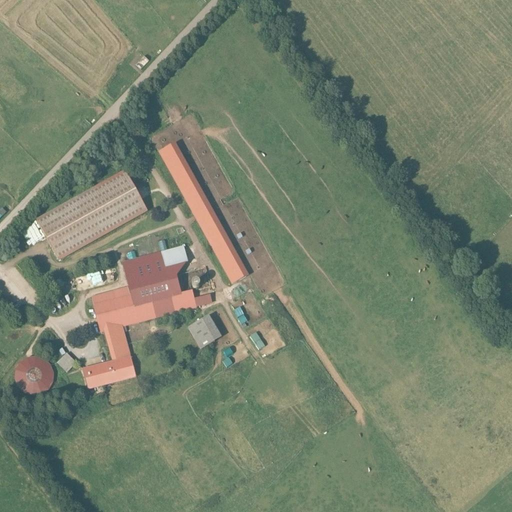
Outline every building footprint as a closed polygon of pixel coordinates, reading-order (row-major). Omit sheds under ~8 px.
[(142,70),(149,60),(143,56),(137,66),(142,70)] [(231,284),(247,275),(175,144),(159,154),(231,284)] [(36,220),(59,260),(146,212),(124,172),(36,220)] [(121,327),(195,307),(192,295),(172,300),(163,269),(185,264),(181,249),(121,265),(128,289),(91,300),(100,332),(104,331),(110,353),(127,348),(121,327)] [(224,338),(212,344),(216,351),(225,346),(239,339),(222,306),(210,312),(224,338)] [(220,338),(208,318),(190,329),(202,349),(220,338)] [(113,362),(83,370),(88,390),(135,377),(127,348),(110,353),(113,362)] [(13,369),(27,398),(59,383),(45,354),(13,369)] [(75,364),(65,355),(57,365),(66,374),(75,364)]
